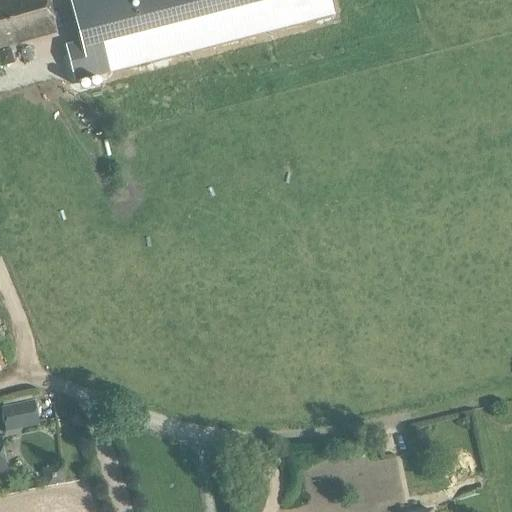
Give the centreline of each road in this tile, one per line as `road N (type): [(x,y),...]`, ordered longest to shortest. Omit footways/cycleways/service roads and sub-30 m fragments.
road 1 (unclassified): [(0,381),(37,378),(171,427),(241,437),(406,414)]
road 2 (unknown): [(37,378),(41,325),(0,213)]
